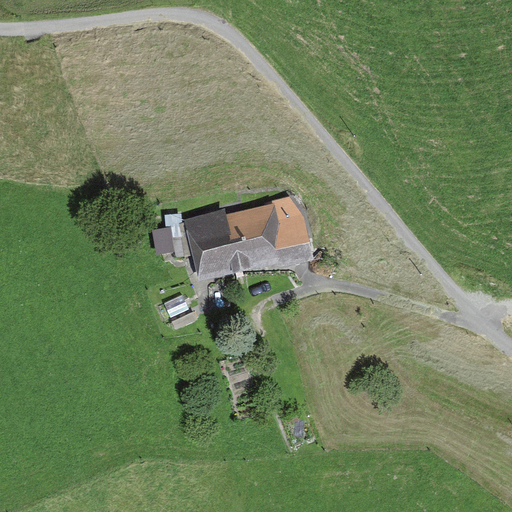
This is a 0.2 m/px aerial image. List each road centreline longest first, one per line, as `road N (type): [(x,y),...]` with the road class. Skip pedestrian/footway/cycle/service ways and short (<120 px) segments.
road 1 (residential): [(511,349),(472,317),(217,26),(171,15),(0,29)]
road 2 (track): [(272,299),(330,284),(481,325)]
